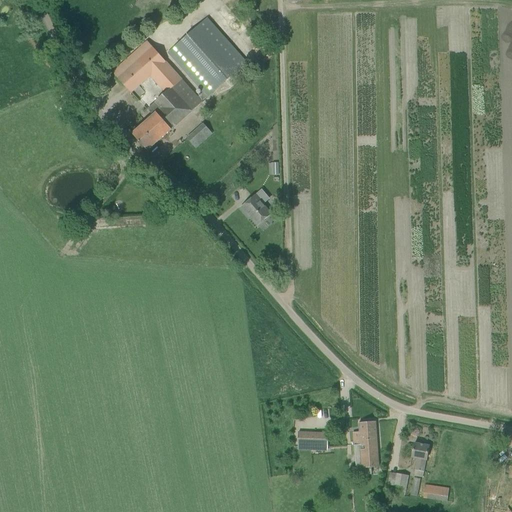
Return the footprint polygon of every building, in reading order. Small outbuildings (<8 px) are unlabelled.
[(147,41),(112,73),(131,94),(150,77),(166,94),(148,110),(153,116),(147,122),(156,132),(154,134),(160,141),(171,131),(172,130),(171,130),(176,126),(176,127),(177,126),(191,113),(192,113),(193,112),(192,112),(202,103),(202,102),(207,97),(208,98),(247,64),(207,19),(168,53),(203,92),(198,97),(147,41)] [(148,151),(160,141),(154,134),(156,132),(147,122),(133,134),(132,135),(133,136),(133,135),(147,151),(147,152),(148,151)] [(198,129),(207,139),(212,135),(203,124),(198,129)] [(249,215),(258,226),(271,215),(263,205),(264,204),(256,195),(241,208),(248,216),(249,215)] [(117,212),(113,206),(108,208),(112,214),(117,212)] [(363,469),(378,468),(379,468),(375,422),(375,423),(360,424),(360,423),(359,424),(360,438),(353,439),(356,470),(363,469)] [(298,433),(298,447),(328,448),(328,434),(298,433)] [(423,478),(424,472),(426,460),(427,460),(429,447),(415,444),(412,458),(418,459),(414,477),(423,478)] [(390,473),(388,485),(394,486),(394,490),(393,495),(404,497),(405,492),(408,476),(397,474),(396,474),(390,473)] [(504,479),(495,477),(492,495),(501,497),(504,479)] [(419,496),(420,478),(413,478),(411,495),(419,496)] [(448,502),(449,490),(426,486),(424,499),(448,502)]
